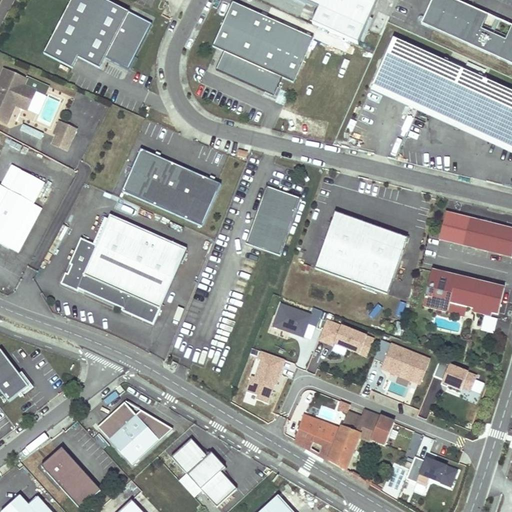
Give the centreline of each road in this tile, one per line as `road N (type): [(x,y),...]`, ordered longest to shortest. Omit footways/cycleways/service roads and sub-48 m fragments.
road 1 (unclassified): [(511,201),(195,120),(178,99),(171,64),(199,0)]
road 2 (tertiary): [(375,503),(121,353)]
road 3 (residential): [(121,353),(0,458)]
road 4 (unclassified): [(511,387),(470,511)]
road 5 (tertiary): [(121,353),(0,306)]
